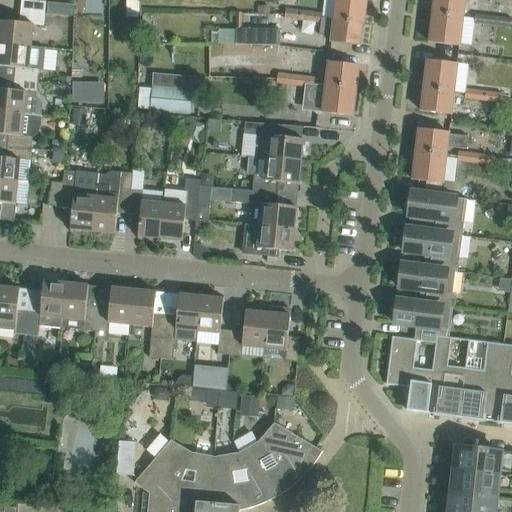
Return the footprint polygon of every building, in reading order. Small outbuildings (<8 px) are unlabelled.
[(21,0),(20,12),(44,15),(45,0),(30,0),(30,1),(21,0)] [(366,0),(336,0),(334,21),(363,24),(366,0)] [(434,0),(432,18),(462,21),(464,0),(434,0)] [(284,19),(301,21),(302,12),(285,10),(284,19)] [(0,21),(0,44),(31,47),(33,26),(43,27),(44,15),(20,12),(19,24),(0,21)] [(320,24),(321,19),(322,14),(302,12),(301,21),(320,24)] [(474,24),(492,26),(493,16),(475,14),(474,24)] [(493,16),(492,26),(509,29),(511,19),(493,16)] [(462,21),(432,18),(429,43),(459,47),(462,21)] [(360,46),(363,24),(334,21),(321,19),(320,24),(318,36),(332,37),(331,43),(341,44),(360,46)] [(234,45),(279,45),(279,30),(234,29),(234,45)] [(0,66),(14,68),(13,80),(38,82),(39,70),(43,71),(44,50),(44,48),(31,47),(0,44),(0,66)] [(427,61),(424,86),(454,90),(457,65),(427,61)] [(328,63),(325,88),(355,92),(358,66),(328,63)] [(276,84),(311,89),(313,89),(314,78),(277,73),(276,84)] [(0,90),(0,112),(42,117),(43,105),(36,100),(38,82),(13,80),(12,91),(0,90)] [(151,86),(149,108),(149,111),(189,115),(191,89),(151,86)] [(454,90),(424,86),(421,112),(451,116),(454,90)] [(355,92),(325,88),(322,114),(352,117),(355,92)] [(464,99),(482,102),(484,92),(465,90),(464,99)] [(484,92),(482,102),(501,104),(502,94),(484,92)] [(0,135),(8,136),(7,148),(31,150),(32,138),(34,137),(37,135),(38,133),(39,132),(40,131),(40,130),(41,128),(42,117),(0,112),(0,135)] [(193,122),(187,137),(199,142),(205,126),(193,122)] [(245,123),(244,134),(258,136),(256,158),(266,159),(301,162),(303,140),(282,138),(283,126),(259,124),(245,123)] [(418,130),(415,155),(445,159),(447,147),(466,149),(467,136),(418,130)] [(0,181),(17,183),(17,181),(27,182),(29,162),(30,162),(31,150),(7,148),(5,159),(0,158),(0,181)] [(457,162),(475,164),(477,154),(459,152),(457,162)] [(477,154),(475,164),(493,166),(494,157),(477,154)] [(445,159),(415,155),(412,181),(442,184),(445,159)] [(254,175),(252,192),(276,194),(277,183),(298,185),(301,162),(266,159),(256,158),(248,157),(246,175),(254,175)] [(70,230),(92,233),(96,198),(98,175),(64,172),(63,184),(61,208),(72,209),(70,230)] [(117,214),(128,215),(131,191),(133,174),(111,172),(105,176),(98,175),(96,198),(92,233),(114,235),(117,214)] [(203,177),(203,185),(213,186),(214,177),(203,177)] [(164,205),(160,240),(182,242),(184,221),(195,222),(196,222),(198,206),(199,198),(200,181),(185,179),(183,196),(187,197),(186,207),(164,205)] [(17,183),(0,181),(0,220),(13,222),(17,183)] [(48,207),(61,208),(63,184),(51,183),(51,187),(48,207)] [(200,187),(199,198),(198,206),(209,207),(211,188),(200,187)] [(248,226),(259,227),(259,226),(294,230),(296,208),(275,206),(276,194),(252,192),(231,190),(230,203),(250,205),(248,226)] [(137,237),(160,240),(164,205),(161,204),(162,194),(131,191),(128,215),(140,216),(137,237)] [(460,237),(462,238),(464,222),(462,222),(464,201),(466,202),(467,200),(459,199),(411,193),(410,198),(407,198),(405,210),(408,211),(408,216),(436,220),(434,233),(460,237)] [(209,207),(198,206),(196,222),(195,222),(195,231),(207,232),(209,207)] [(259,226),(259,227),(258,239),(244,238),(243,254),(260,256),(260,250),(292,253),(294,230),(259,226)] [(448,272),(457,274),(459,258),(457,258),(460,237),(434,233),(406,229),(405,234),(402,234),(401,246),(404,247),(403,252),(431,256),(430,268),(429,269),(448,272)] [(450,309),(453,310),(455,294),(446,293),(448,272),(429,269),(430,268),(401,265),(401,270),(398,270),(396,282),(399,282),(398,288),(426,292),(425,304),(425,305),(450,309)] [(40,326),(61,329),(66,284),(43,282),(42,296),(31,295),(26,336),(39,337),(40,326)] [(83,332),(95,333),(97,308),(86,307),(88,286),(66,284),(61,329),(83,331),(83,332)] [(15,335),(26,336),(31,295),(30,295),(29,311),(17,310),(19,290),(0,287),(0,329),(15,331),(15,335)] [(108,324),(130,326),(133,291),(111,289),(109,309),(97,308),(95,333),(94,338),(106,339),(106,334),(107,334),(108,324)] [(149,358),(161,360),(165,315),(153,314),(155,293),(133,291),(130,326),(152,328),(149,358)] [(197,342),(198,332),(201,297),(179,295),(177,316),(165,315),(161,360),(173,361),(175,340),(197,342)] [(218,355),(230,356),(232,332),(220,331),(223,300),(201,297),(198,332),(220,334),(218,355)] [(447,338),(450,309),(425,305),(425,304),(397,301),(396,306),(393,306),(391,318),(394,318),(394,324),(422,328),(420,341),(435,343),(436,337),(447,338)] [(268,314),(265,349),(287,351),(285,362),(297,363),(297,358),(299,339),(288,337),(290,310),(268,308),(268,314)] [(243,347),(265,349),(268,314),(245,312),(243,333),(232,332),(230,356),(242,357),(243,347)] [(427,414),(459,418),(465,368),(448,365),(451,339),(447,338),(436,337),(435,343),(432,370),(427,414)] [(406,411),(427,414),(432,370),(413,368),(417,341),(392,338),(386,385),(409,388),(406,411)] [(459,418),(491,422),(500,345),(486,343),(483,370),(465,368),(459,418)] [(491,422),(511,424),(511,346),(500,345),(491,422)] [(193,388),(226,391),(228,371),(195,368),(193,388)] [(283,390),(282,396),(293,398),(294,387),(288,386),(283,390)] [(258,442),(294,486),(297,483),(301,479),(306,475),(309,471),(313,466),(316,462),(319,458),(322,452),(274,424),(258,442)] [(143,490),(149,494),(153,497),(158,500),(160,501),(165,503),(167,504),(169,505),(172,506),(191,454),(171,441),(134,483),(138,487),(143,490)] [(116,475),(133,477),(136,443),(119,442),(116,475)] [(238,454),(256,507),(264,504),(268,502),(276,498),(280,496),(287,491),(294,486),(258,442),(238,454)] [(457,449),(455,471),(497,476),(499,452),(457,448),(457,449)] [(213,511),(215,458),(191,454),(172,506),(176,507),(180,509),(188,511),(192,511),(193,511),(213,511)] [(236,511),(239,511),(248,509),(256,507),(238,454),(215,458),(213,511),(236,511)] [(455,471),(453,494),(494,499),(497,476),(455,471)] [(239,511),(236,511),(193,511),(192,511),(188,511),(180,509),(176,507),(172,506),(169,505),(167,504),(165,503),(160,501),(158,500),(153,497),(149,494),(147,511),(239,511)] [(453,494),(450,511),(492,511),(494,499),(453,494)]
